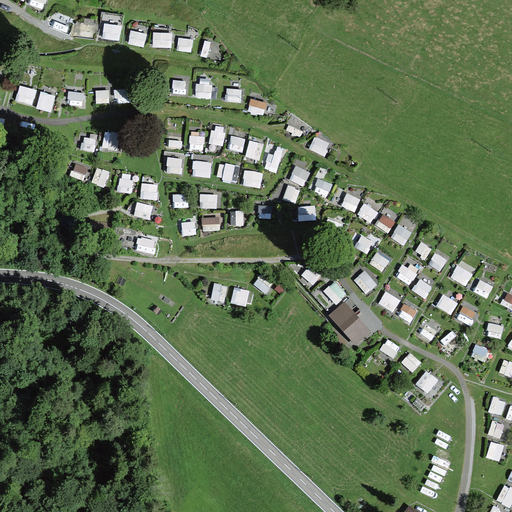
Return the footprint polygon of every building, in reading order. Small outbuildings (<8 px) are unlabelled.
[(123,23),(124,14),(104,11),(103,20),(123,23)] [(52,24),(64,29),(69,18),(58,13),(52,24)] [(105,22),(103,38),(121,39),(123,23),(105,22)] [(80,37),(96,37),(96,23),(81,23),(80,37)] [(131,29),(129,43),(146,45),(147,31),(131,29)] [(154,30),(153,45),(173,46),(174,31),(154,30)] [(179,50),(193,50),(194,37),(179,36),(179,50)] [(174,78),(173,93),(186,93),(187,79),(174,78)] [(196,82),(196,96),(213,97),(213,82),(196,82)] [(16,101),(34,104),(37,87),(19,84),(16,101)] [(116,102),(132,101),(131,87),(116,88),(116,102)] [(243,101),(243,87),(227,87),(227,101),(243,101)] [(110,88),(96,88),(97,103),(110,102),(110,88)] [(68,103),(83,106),(85,91),(70,89),(68,103)] [(42,90),(37,107),(51,111),(56,94),(42,90)] [(265,114),(268,99),(251,97),(249,112),(265,114)] [(117,152),(121,134),(107,130),(102,148),(117,152)] [(212,130),(210,144),(224,146),(226,132),(212,130)] [(167,148),(183,149),(185,135),(169,134),(167,148)] [(190,135),(190,149),(205,150),(205,135),(190,135)] [(232,135),(229,150),(244,152),(246,138),(232,135)] [(316,136),(310,148),(326,155),(331,142),(316,136)] [(96,151),(96,138),(83,137),(83,150),(96,151)] [(250,140),(247,157),(261,160),(264,143),(250,140)] [(279,169),(284,153),(273,149),(268,165),(279,169)] [(183,174),(183,158),(167,157),(167,173),(183,174)] [(212,177),(212,161),(194,161),(194,177),(212,177)] [(226,163),(224,180),(233,181),(235,164),(226,163)] [(75,164),(71,176),(83,180),(88,168),(75,164)] [(297,165),(290,179),(305,186),(311,171),(297,165)] [(105,187),(111,172),(98,167),(92,182),(105,187)] [(260,188),(264,173),(246,169),(243,184),(260,188)] [(312,188),(327,194),(332,181),(317,175),(312,188)] [(133,193),(134,179),(119,178),(119,192),(133,193)] [(142,198),(158,199),(159,183),(142,183),(142,198)] [(296,203),(301,188),(289,184),(284,199),(296,203)] [(356,211),(362,198),(348,192),(342,205),(356,211)] [(188,207),(187,193),(174,194),(174,208),(188,207)] [(201,193),(201,208),(218,208),(218,194),(201,193)] [(151,219),(154,205),(137,201),(134,216),(151,219)] [(373,223),(380,211),(366,202),(358,214),(373,223)] [(259,218),(273,218),(273,205),(260,205),(259,218)] [(317,205),(299,205),(300,220),(317,219),(317,205)] [(232,210),(232,225),(245,225),(244,210),(232,210)] [(384,213),(376,225),(388,233),(396,221),(384,213)] [(203,231),(221,230),(220,216),(202,217),(203,231)] [(111,222),(90,220),(89,231),(110,233),(111,222)] [(196,221),(182,221),(183,235),(197,235),(196,221)] [(391,237),(405,245),(413,232),(399,224),(391,237)] [(363,234),(355,245),(367,253),(375,243),(363,234)] [(154,254),(157,239),(139,236),(136,251),(154,254)] [(422,241),(415,251),(426,258),(433,248),(422,241)] [(377,252),(370,263),(383,271),(390,261),(377,252)] [(429,265),(442,271),(448,259),(435,252),(429,265)] [(410,286),(419,274),(404,264),(395,275),(410,286)] [(303,274),(314,284),(323,274),(312,265),(303,274)] [(458,265),(451,277),(467,286),(474,273),(458,265)] [(366,269),(355,279),(367,293),(378,284),(366,269)] [(267,294),(274,282),(261,274),(254,286),(267,294)] [(413,290),(426,298),(433,287),(421,278),(413,290)] [(488,298),(494,285),(481,279),(474,292),(488,298)] [(338,304),(348,292),(335,280),(325,292),(338,304)] [(212,302),(222,303),(224,284),(214,283),(212,302)] [(246,305),(249,292),(236,289),(233,302),(246,305)] [(379,303),(395,312),(401,299),(386,291),(379,303)] [(451,314),(458,302),(445,295),(438,306),(451,314)] [(511,303),(505,299),(502,303),(511,308),(511,303)] [(372,332),(346,302),(331,315),(334,318),(333,319),(356,345),(372,332)] [(398,314),(411,322),(418,311),(405,302),(398,314)] [(472,326),(477,311),(463,306),(457,320),(472,326)] [(432,339),(439,329),(428,321),(421,332),(432,339)] [(490,322),(487,335),(502,338),(505,325),(490,322)] [(445,348),(452,339),(448,335),(440,344),(445,348)] [(381,349),(395,358),(402,347),(389,338),(381,349)] [(484,361),(489,348),(477,343),(472,356),(484,361)] [(411,351),(402,361),(413,371),(422,362),(411,351)] [(511,360),(505,358),(500,372),(511,376),(511,360)] [(428,369),(416,383),(428,393),(440,380),(428,369)] [(489,434),(501,438),(506,425),(494,420),(489,434)] [(491,441),(487,457),(500,461),(505,445),(491,441)] [(498,500),(511,507),(511,505),(511,486),(506,484),(498,500)]
